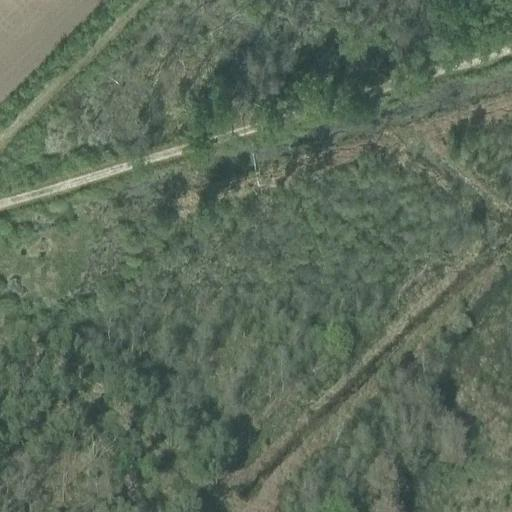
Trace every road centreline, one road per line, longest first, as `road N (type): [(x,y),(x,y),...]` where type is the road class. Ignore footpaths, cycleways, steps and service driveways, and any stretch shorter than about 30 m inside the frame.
road 1 (track): [(511,46),(0,204)]
road 2 (track): [(143,0),(0,141)]
